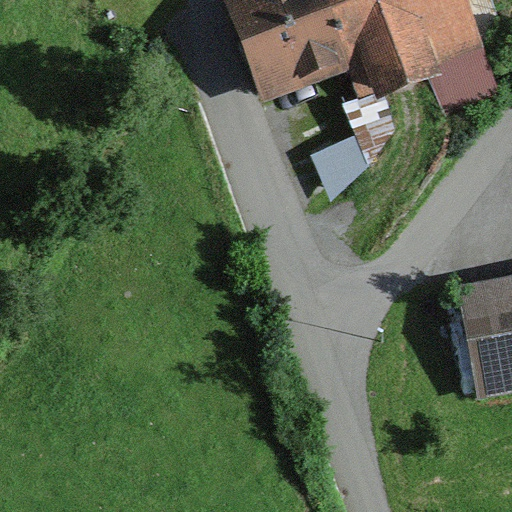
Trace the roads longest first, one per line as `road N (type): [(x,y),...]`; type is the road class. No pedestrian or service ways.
road 1 (residential): [(373,511),(235,116),(217,0)]
road 2 (track): [(321,362),(404,282),(511,144)]
